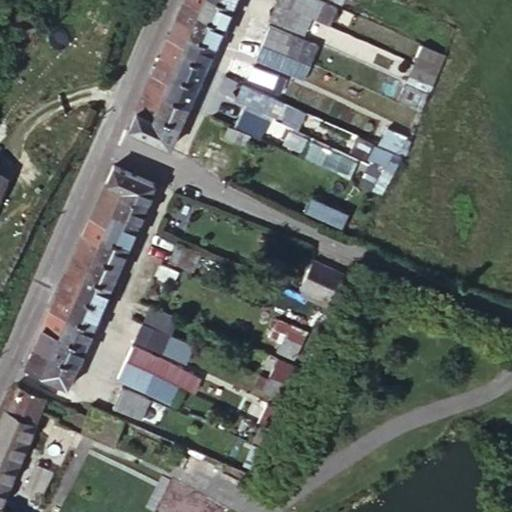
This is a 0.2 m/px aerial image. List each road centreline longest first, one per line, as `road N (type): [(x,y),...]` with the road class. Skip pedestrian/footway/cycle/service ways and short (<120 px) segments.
road 1 (unknown): [(91,404),(266,0)]
road 2 (unclassified): [(105,142),(511,312)]
road 3 (tertiary): [(105,142),(0,387)]
road 4 (tertiary): [(169,0),(105,142)]
